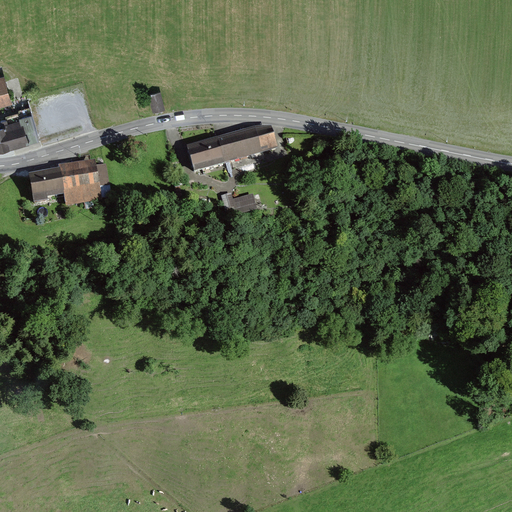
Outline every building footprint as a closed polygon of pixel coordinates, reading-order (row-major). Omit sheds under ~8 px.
[(5,75),(0,76),(0,106),(13,103),(5,75)] [(149,94),(153,112),(166,110),(161,91),(149,94)] [(0,149),(37,139),(29,110),(3,117),(5,124),(0,125),(0,149)] [(269,128),(189,150),(195,173),(275,150),(269,128)] [(113,203),(105,159),(66,167),(67,173),(40,178),(44,200),(69,195),(73,211),(113,203)] [(260,208),(266,207),(262,192),(256,194),(260,208)] [(231,196),(222,198),(227,218),(256,210),(252,197),(233,202),(231,196)]
